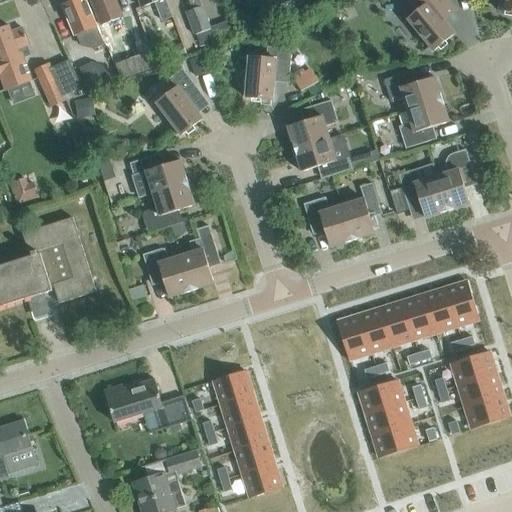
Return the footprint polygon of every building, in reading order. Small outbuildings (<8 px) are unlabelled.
[(95,48),(104,44),(85,0),(77,0),(62,6),(75,35),(87,31),(95,48)] [(111,22),(123,17),(116,0),(90,0),(109,45),(119,41),(111,22)] [(162,21),(172,17),(166,0),(138,0),(141,7),(155,2),(162,21)] [(210,29),(211,29),(199,0),(189,0),(193,10),(186,12),(195,35),(196,34),(210,29)] [(291,0),(288,0),(273,5),(279,21),(297,15),(291,0)] [(450,5),(445,0),(413,0),(421,9),(408,20),(433,51),(455,34),(439,14),(450,5)] [(511,0),(500,0),(499,10),(511,12),(511,0)] [(255,18),(261,30),(273,24),(268,12),(255,18)] [(238,39),(231,20),(221,24),(228,42),(238,39)] [(228,42),(221,24),(211,27),(218,46),(228,42)] [(31,55),(28,46),(29,45),(23,28),(11,32),(9,26),(0,29),(0,78),(1,78),(6,91),(32,81),(31,80),(29,81),(20,59),(31,55)] [(201,47),(214,42),(210,29),(196,34),(201,47)] [(119,41),(109,45),(113,54),(127,48),(123,39),(119,41)] [(171,59),(186,54),(183,44),(168,49),(171,59)] [(275,75),(290,76),(293,49),(268,47),(267,59),(250,57),(246,97),(273,100),(275,75)] [(209,74),(204,58),(196,61),(201,76),(209,74)] [(53,70),(65,98),(82,91),(70,62),(53,70)] [(65,98),(53,70),(50,63),(34,70),(51,108),(67,101),(65,98)] [(109,79),(103,66),(93,63),(80,68),(89,89),(109,79)] [(199,90),(182,69),(163,84),(170,93),(156,104),(181,136),(203,119),(187,99),(199,90)] [(302,92),(319,82),(311,69),(293,79),(302,92)] [(442,100),(435,77),(413,84),(409,72),(384,80),(391,102),(403,99),(407,111),(442,100)] [(94,116),(92,98),(75,100),(77,118),(94,116)] [(449,122),(442,100),(407,111),(411,123),(399,127),(406,149),(431,141),(427,129),(449,122)] [(289,127),(295,150),(344,135),(344,134),(330,138),(327,127),(339,124),(332,101),(308,109),(311,121),(289,127)] [(351,158),(344,135),(295,150),(302,172),(324,166),(328,178),(352,171),(349,158),(351,158)] [(466,150),(453,154),(450,155),(448,157),(447,159),(446,161),(446,165),(448,173),(437,176),(447,211),(470,204),(463,182),(475,178),(466,150)] [(129,164),(141,199),(153,194),(187,183),(180,161),(158,168),(154,156),(129,164)] [(110,157),(98,161),(101,171),(114,166),(110,157)] [(87,182),(81,162),(73,164),(79,184),(87,182)] [(447,211),(437,176),(415,183),(411,171),(399,175),(406,200),(418,196),(425,218),(447,211)] [(10,185),(16,203),(35,197),(31,184),(26,186),(24,180),(10,185)] [(145,212),(142,217),(144,222),(148,234),(171,227),(177,225),(173,213),(195,205),(187,183),(153,194),(157,208),(145,212)] [(368,212),(380,208),(373,183),(360,187),(364,199),(342,206),(353,241),(375,234),(368,212)] [(406,200),(402,187),(390,191),(397,213),(409,209),(406,200)] [(353,241),(342,206),(330,210),(326,197),(304,204),(311,229),(323,226),(330,248),(353,241)] [(59,304),(96,292),(73,218),(23,234),(30,254),(32,254),(33,256),(0,266),(0,307),(52,291),(52,288),(54,288),(59,304)] [(197,230),(200,238),(189,242),(193,253),(181,256),(192,291),(214,284),(207,262),(219,258),(209,226),(197,230)] [(192,291),(181,256),(169,260),(166,251),(163,249),(155,251),(143,255),(151,280),(163,276),(169,298),(192,291)] [(145,282),(132,287),(136,299),(149,294),(145,282)] [(468,282),(446,289),(457,327),(480,320),(468,282)] [(446,289),(424,295),(436,334),(457,327),(446,289)] [(424,295),(403,302),(415,340),(436,334),(424,295)] [(403,302),(381,309),(393,347),(415,340),(403,302)] [(381,309),(360,315),(372,353),(393,347),(381,309)] [(360,315),(338,322),(349,360),(372,353),(360,315)] [(475,344),(473,337),(462,340),(464,348),(475,344)] [(464,348),(462,340),(450,344),(453,351),(464,348)] [(432,358),(430,350),(419,353),(421,361),(432,358)] [(490,352),(452,364),(459,386),(497,374),(490,352)] [(421,361),(419,353),(407,357),(410,365),(421,361)] [(389,371),(387,363),(376,367),(378,374),(389,371)] [(378,374),(376,367),(365,370),(367,378),(378,374)] [(246,371),(214,381),(222,405),(253,395),(246,371)] [(497,374),(459,386),(465,407),(503,396),(497,374)] [(447,389),(444,379),(436,381),(439,392),(447,389)] [(184,396),(162,403),(154,380),(124,389),(123,386),(105,391),(115,423),(155,411),(161,430),(192,421),(184,396)] [(397,380),(359,392),(366,415),(404,403),(397,380)] [(424,397),(420,386),(413,388),(416,399),(424,397)] [(450,401),(447,389),(439,392),(443,403),(450,401)] [(253,395),(222,405),(229,428),(261,418),(253,395)] [(503,396),(465,407),(472,430),(510,418),(503,396)] [(427,408),(424,397),(416,399),(419,410),(427,408)] [(204,410),(201,399),(193,402),(196,413),(204,410)] [(404,403),(366,415),(373,436),(411,424),(404,403)] [(261,418),(229,428),(236,451),(268,441),(261,418)] [(4,458),(32,449),(23,421),(0,427),(0,476),(9,474),(4,458)] [(215,432),(212,421),(204,423),(207,435),(215,432)] [(460,433),(457,421),(449,424),(453,435),(460,433)] [(411,424),(373,436),(380,458),(418,447),(411,424)] [(437,440),(434,428),(426,431),(430,442),(437,440)] [(218,443),(215,432),(207,435),(210,446),(218,443)] [(268,441),(236,451),(243,474),(275,465),(268,441)] [(142,467),(146,480),(134,484),(142,511),(167,511),(186,506),(177,476),(203,468),(202,466),(206,465),(201,449),(142,467)] [(275,465),(243,474),(251,498),(282,489),(275,465)] [(229,479),(226,468),(218,470),(222,481),(229,479)] [(233,490),(229,479),(222,481),(225,492),(233,490)]
